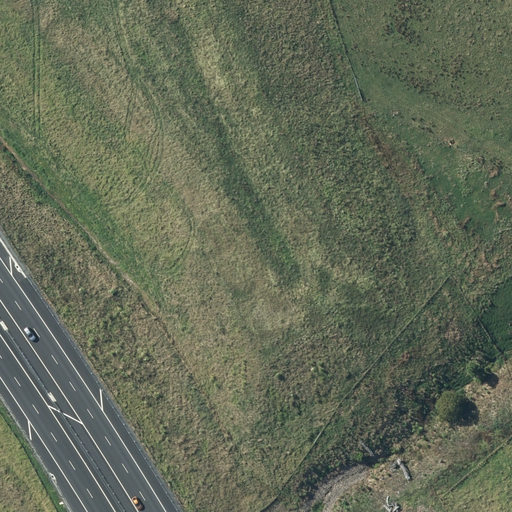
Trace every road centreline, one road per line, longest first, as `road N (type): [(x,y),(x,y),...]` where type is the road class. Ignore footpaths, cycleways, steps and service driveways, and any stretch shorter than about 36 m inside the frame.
road 1 (motorway): [(0,276),(151,511)]
road 2 (motorway): [(95,511),(0,360)]
